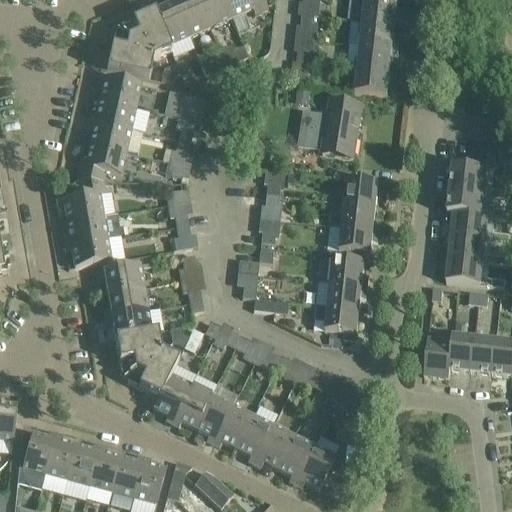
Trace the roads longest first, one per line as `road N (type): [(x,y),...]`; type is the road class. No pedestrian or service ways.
road 1 (residential): [(432,0),(416,271),(396,305),(386,397)]
road 2 (residential): [(37,22),(23,160),(60,360)]
road 3 (residential): [(60,360),(68,406),(302,511)]
road 4 (residential): [(489,511),(476,410),(386,397)]
